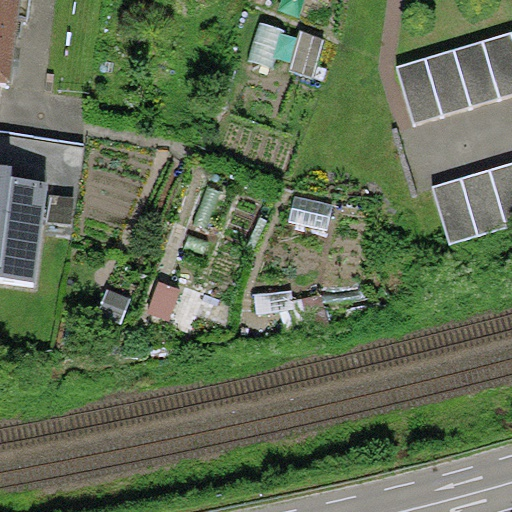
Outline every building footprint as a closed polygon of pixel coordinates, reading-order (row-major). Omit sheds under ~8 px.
[(0,0),(0,86),(10,87),(19,0),(0,0)] [(511,33),(401,70),(420,127),(511,97),(511,33)] [(511,167),(439,188),(455,242),(511,225),(511,167)] [(0,182),(0,287),(11,289),(9,299),(48,304),(59,202),(26,198),(27,185),(10,183),(0,182)] [(63,225),(75,227),(80,195),(68,193),(63,225)]
